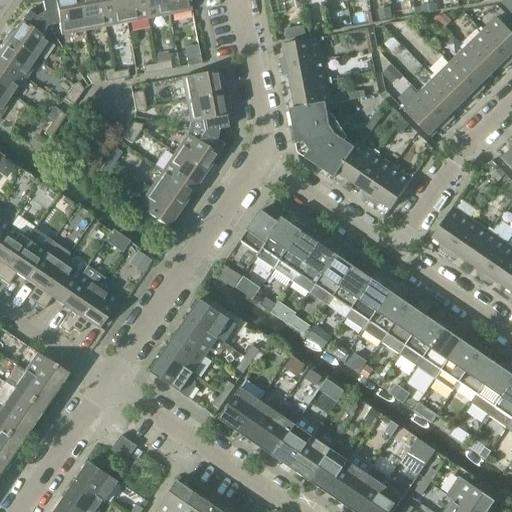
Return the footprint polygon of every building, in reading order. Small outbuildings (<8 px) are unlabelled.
[(83,31),(77,0),(53,0),(41,2),(43,12),(39,14),(47,26),(58,24),(60,35),(83,31)] [(104,27),(99,0),(77,0),(83,31),(104,27)] [(126,23),(121,0),(99,0),(104,27),(126,23)] [(147,19),(143,0),(121,0),(126,23),(147,19)] [(143,0),(147,19),(168,15),(165,0),(143,0)] [(165,0),(168,15),(190,11),(188,0),(165,0)] [(511,0),(502,0),(500,2),(511,12),(511,10),(511,0)] [(422,15),(437,12),(435,2),(421,5),(422,15)] [(378,9),(380,20),(392,18),(390,7),(378,9)] [(405,9),(398,10),(399,18),(406,17),(405,9)] [(47,26),(39,14),(35,17),(27,12),(13,32),(12,31),(9,32),(4,39),(37,61),(49,42),(40,36),(47,26)] [(365,25),(363,15),(354,17),(356,27),(365,25)] [(452,23),(445,15),(439,21),(446,29),(452,23)] [(511,33),(496,18),(480,34),(510,64),(511,62),(511,55),(511,54),(511,53),(511,33)] [(510,64),(480,34),(465,49),(490,75),(501,65),(505,69),(510,64)] [(281,69),(323,61),(319,38),(283,45),(286,60),(280,61),(281,69)] [(400,46),(392,38),(385,45),(392,54),(400,46)] [(0,48),(1,49),(0,50),(0,62),(24,79),(37,61),(4,39),(0,44),(0,48)] [(490,75),(465,49),(449,64),(479,94),(485,89),(480,85),(490,75)] [(155,64),(157,72),(170,70),(169,62),(167,51),(153,54),(155,64)] [(201,64),(199,56),(185,59),(187,67),(201,64)] [(323,61),(281,69),(283,76),(289,75),(291,89),(328,82),(323,61)] [(24,79),(0,62),(0,88),(12,97),(24,79)] [(157,72),(155,64),(142,67),(143,75),(157,72)] [(449,64),(434,79),(460,105),(470,95),(474,100),(479,94),(449,64)] [(115,80),(113,72),(112,69),(103,71),(105,82),(115,80)] [(127,70),(113,72),(115,80),(128,78),(127,70)] [(185,100),(224,93),(222,85),(220,83),(218,83),(216,71),(181,78),(185,100)] [(407,82),(396,71),(387,80),(397,91),(407,82)] [(91,85),(99,83),(97,72),(90,73),(86,77),(91,85)] [(434,79),(418,94),(448,125),(454,119),(450,115),(460,105),(434,79)] [(72,85),(68,91),(77,97),(82,90),(77,82),(72,85)] [(328,82),(291,89),(294,102),(288,104),(290,112),(326,105),(332,104),(330,98),(328,82)] [(0,114),(12,97),(0,88),(0,114)] [(72,105),(77,97),(68,91),(63,99),(72,105)] [(133,103),(144,101),(142,91),(131,93),(133,103)] [(363,91),(352,93),(354,100),(365,98),(363,91)] [(225,101),(224,93),(185,100),(190,129),(216,135),(217,130),(227,128),(222,104),(224,104),(225,101)] [(352,93),(342,95),(343,102),(349,101),(354,100),(352,93)] [(448,125),(418,94),(402,110),(428,136),(439,126),(443,130),(448,125)] [(342,95),(330,98),(332,104),(343,102),(342,95)] [(144,101),(133,103),(134,111),(144,113),(145,108),(144,101)] [(330,126),(326,105),(290,112),(297,154),(332,177),(353,147),(335,135),(331,129),(330,126)] [(52,107),(44,119),(50,123),(58,111),(52,107)] [(57,127),(65,116),(58,111),(50,123),(57,127)] [(375,114),(369,123),(375,127),(381,118),(375,114)] [(49,138),(57,127),(50,123),(43,134),(49,138)] [(127,130),(136,136),(140,131),(141,125),(132,123),(127,130)] [(366,127),(363,133),(368,136),(375,127),(369,123),(366,127)] [(190,129),(174,154),(206,176),(211,169),(211,166),(209,165),(223,145),(215,140),(216,135),(190,129)] [(136,136),(127,130),(121,138),(131,145),(136,136)] [(47,142),(34,133),(28,143),(41,152),(44,147),(47,142)] [(363,133),(356,142),(362,146),(368,136),(363,133)] [(511,141),(509,144),(511,147),(511,149),(502,159),(511,169),(511,141)] [(356,142),(353,147),(332,177),(339,182),(343,177),(354,185),(375,155),(362,146),(356,142)] [(121,153),(114,149),(106,160),(113,165),(121,153)] [(206,176),(174,154),(161,172),(191,192),(197,183),(199,184),(202,183),(206,176)] [(375,155),(354,185),(366,193),(362,198),(369,202),(393,167),(375,155)] [(105,176),(113,165),(106,160),(99,171),(105,176)] [(412,180),(393,167),(369,202),(375,207),(378,202),(391,210),(412,180)] [(498,181),(505,174),(499,168),(492,175),(498,181)] [(191,192),(161,172),(149,189),(182,212),(187,205),(186,202),(185,201),(191,192)] [(38,185),(35,189),(43,194),(45,190),(38,185)] [(182,212),(149,189),(136,208),(166,228),(173,218),(174,219),(177,219),(182,212)] [(49,192),(46,197),(52,201),(55,196),(49,192)] [(448,256),(472,221),(453,208),(432,238),(445,247),(441,252),(448,256)] [(262,249),(283,219),(277,214),(273,219),(261,211),(240,241),(260,255),(263,250),(262,249)] [(263,250),(260,255),(257,258),(274,270),(304,226),(298,222),(294,227),(283,219),(262,249),(263,250)] [(0,238),(9,226),(0,220),(0,238)] [(490,233),(472,221),(448,256),(454,260),(457,255),(469,263),(490,233)] [(9,226),(0,238),(0,277),(30,234),(26,231),(23,236),(9,226)] [(310,230),(304,226),(274,270),(292,282),(319,243),(307,235),(310,230)] [(507,245),(490,233),(469,263),(480,271),(477,276),(483,281),(507,245)] [(34,237),(30,234),(0,277),(0,280),(7,285),(15,274),(24,280),(45,251),(31,241),(34,237)] [(330,251),(319,243),(292,282),(310,294),(316,286),(340,250),(334,246),(330,251)] [(511,248),(507,245),(483,281),(490,285),(493,280),(504,288),(511,276),(511,248)] [(141,274),(150,260),(136,250),(127,264),(141,274)] [(346,255),(340,250),(316,286),(333,298),(354,267),(343,260),(346,255)] [(45,251),(24,280),(34,287),(26,298),(34,304),(65,259),(61,256),(59,260),(45,251)] [(65,259),(34,304),(43,310),(51,298),(60,305),(80,275),(67,266),(69,261),(65,259)] [(224,265),(216,277),(233,289),(241,277),(224,265)] [(86,267),(80,275),(60,305),(69,311),(62,323),(70,328),(101,283),(104,279),(86,267)] [(366,275),(354,267),(333,298),(351,310),(375,275),(369,270),(366,275)] [(382,279),(375,275),(351,310),(369,322),(390,292),(378,284),(382,279)] [(259,289),(249,282),(242,292),(252,299),(259,289)] [(101,283),(70,328),(79,334),(86,323),(97,330),(117,300),(102,290),(105,286),(101,283)] [(390,292),(369,322),(364,331),(382,343),(412,299),(405,295),(402,300),(390,292)] [(274,306),(264,299),(259,305),(269,312),(274,306)] [(412,299),(382,343),(400,355),(426,317),(415,309),(418,304),(412,299)] [(190,321),(217,339),(224,344),(237,326),(200,300),(192,311),(195,313),(190,321)] [(278,302),(271,314),(288,325),(296,314),(278,302)] [(426,317),(400,355),(417,367),(423,359),(447,324),(441,320),(438,325),(426,317)] [(182,326),(175,336),(204,357),(217,339),(190,321),(185,328),(182,326)] [(447,324),(423,359),(441,371),(462,341),(450,333),(454,328),(447,324)] [(310,340),(322,348),(327,341),(315,333),(310,340)] [(171,348),(165,356),(192,375),(204,357),(175,336),(168,346),(171,348)] [(462,341),(441,371),(435,380),(453,392),(459,384),(483,348),(477,344),(473,349),(462,341)] [(349,350),(339,344),(332,354),(342,360),(349,350)] [(252,346),(244,358),(251,362),(259,351),(252,346)] [(489,353),(483,348),(459,384),(477,396),(497,365),(486,357),(489,353)] [(66,374),(36,354),(24,372),(54,392),(66,374)] [(192,375),(165,356),(160,364),(157,362),(150,373),(188,399),(196,387),(196,383),(194,380),(190,377),(192,375)] [(291,357),(286,363),(295,369),(300,362),(291,357)] [(350,367),(360,373),(367,363),(357,357),(350,367)] [(251,362),(244,358),(237,369),(243,374),(251,362)] [(497,365),(477,396),(471,404),(489,416),(511,382),(511,368),(509,373),(497,365)] [(360,374),(367,379),(373,370),(366,366),(360,374)] [(315,386),(321,378),(311,370),(305,379),(315,386)] [(54,392),(24,372),(12,389),(42,409),(54,392)] [(237,433),(259,401),(265,393),(246,380),(221,417),(226,421),(224,423),(237,433)] [(327,380),(319,390),(327,395),(334,385),(327,380)] [(228,382),(220,393),(227,398),(234,387),(228,382)] [(511,382),(489,416),(507,429),(511,421),(511,382)] [(42,409),(12,389),(4,383),(0,389),(0,405),(31,427),(42,409)] [(396,399),(402,390),(395,385),(389,394),(396,399)] [(409,394),(402,390),(396,399),(403,403),(409,394)] [(227,398),(220,393),(212,405),(219,409),(227,398)] [(257,442),(277,413),(259,401),(237,433),(251,442),(253,439),(257,442)] [(419,404),(413,412),(422,418),(428,410),(419,404)] [(0,405),(0,430),(19,444),(31,427),(0,405)] [(273,457),(300,417),(283,405),(277,413),(257,442),(262,445),(260,448),(273,457)] [(351,419),(358,409),(352,405),(345,415),(351,419)] [(371,411),(366,419),(375,424),(379,416),(371,411)] [(293,466),(313,438),(318,429),(300,417),(273,457),(286,466),(288,463),(293,466)] [(391,422),(384,432),(391,437),(398,427),(391,422)] [(19,444),(0,430),(0,456),(7,461),(19,444)] [(466,434),(460,443),(464,446),(467,442),(468,442),(471,437),(466,434)] [(126,462),(136,447),(121,436),(110,451),(126,462)] [(309,481),(330,450),(313,438),(293,466),(297,469),(295,472),(309,481)] [(408,457),(402,466),(415,475),(421,466),(424,468),(435,451),(417,439),(406,456),(408,457)] [(484,449),(479,456),(485,460),(490,453),(484,449)] [(137,450),(132,458),(136,461),(142,453),(137,450)] [(328,491),(348,462),(330,450),(309,481),(322,491),(324,488),(328,491)] [(344,506),(372,466),(354,454),(348,462),(328,491),(333,494),(331,497),(344,506)] [(118,483),(100,470),(92,464),(86,473),(83,471),(76,481),(106,501),(118,483)] [(366,511),(384,486),(390,478),(372,466),(344,506),(353,511),(366,511)] [(423,479),(430,484),(437,473),(431,468),(423,479)] [(488,511),(495,502),(465,482),(458,477),(445,496),(452,501),(467,511),(483,511),(485,511),(486,511),(488,511)] [(430,484),(423,479),(415,491),(410,498),(418,503),(424,496),(423,495),(430,484)] [(98,511),(106,501),(76,481),(69,491),(72,493),(67,501),(83,511),(98,511)] [(158,511),(183,511),(196,494),(186,487),(184,490),(175,484),(157,511),(158,511)] [(393,511),(402,499),(384,486),(366,511),(393,511)] [(209,511),(212,509),(204,503),(206,501),(196,494),(183,511),(209,511)] [(83,511),(67,501),(64,499),(54,511),(83,511)] [(467,511),(452,501),(444,511),(467,511)]
